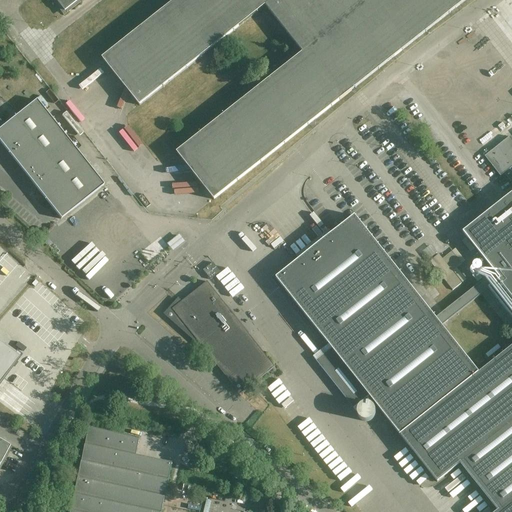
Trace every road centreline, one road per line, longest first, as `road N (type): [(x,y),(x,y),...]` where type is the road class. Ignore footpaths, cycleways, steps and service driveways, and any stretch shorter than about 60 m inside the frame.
road 1 (unknown): [(226,224),(270,316),(400,511)]
road 2 (unknown): [(319,144),(404,248),(424,248),(422,226),(345,122)]
road 3 (unclassified): [(193,203),(148,196),(0,7)]
road 4 (unclassified): [(110,331),(322,511)]
road 5 (unclassified): [(8,511),(110,331)]
road 6 (unclassified): [(110,331),(0,233)]
